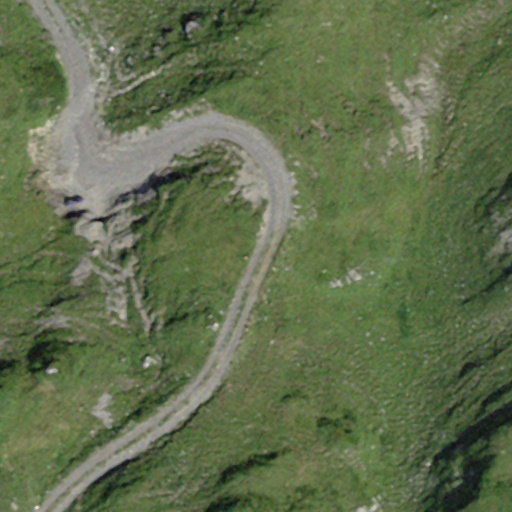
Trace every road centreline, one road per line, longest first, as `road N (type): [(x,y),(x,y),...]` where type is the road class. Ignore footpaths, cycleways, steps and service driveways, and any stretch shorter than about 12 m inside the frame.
road 1 (track): [(106,178),(154,143),(227,125),(258,139),(275,167),(281,224),(245,325),(217,371),(77,486)]
road 2 (track): [(106,178),(78,178),(62,161),(63,140),(89,88),(45,0)]
